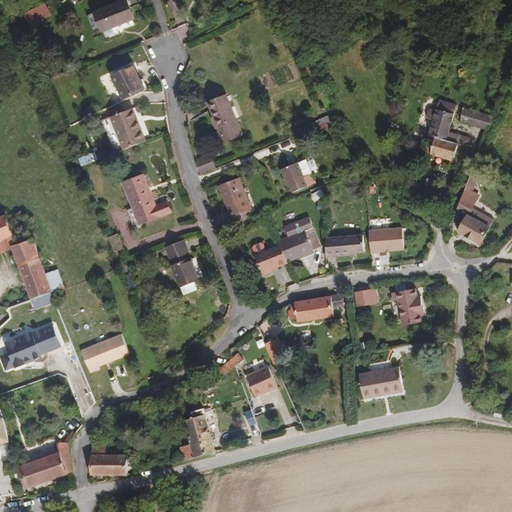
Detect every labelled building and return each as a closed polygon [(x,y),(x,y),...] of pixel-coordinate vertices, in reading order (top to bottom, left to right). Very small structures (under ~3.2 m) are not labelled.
[(24,13),(32,27),(54,15),(46,1),(24,13)] [(129,30),(122,11),(90,23),(97,41),(129,30)] [(140,101),(131,77),(109,84),(117,108),(140,101)] [(242,129),(226,92),(209,99),(216,114),(213,115),(223,137),(242,129)] [(424,140),(466,149),(468,141),(445,135),(452,109),(434,104),(431,114),(426,113),(423,114),(421,120),(423,123),(428,125),(424,140)] [(455,124),(484,131),(491,118),(459,110),(455,124)] [(324,117),(311,123),(316,132),(328,126),(324,117)] [(136,136),(139,137),(133,119),(130,120),(136,136)] [(101,130),(112,163),(142,153),(139,145),(141,143),(139,137),(136,136),(130,120),(122,123),(121,125),(111,129),(109,127),(101,130)] [(453,151),(467,154),(468,150),(466,149),(424,140),(418,154),(451,162),(453,151)] [(210,157),(197,162),(201,176),(215,171),(210,157)] [(307,176),(300,158),(281,166),(288,184),(290,184),(293,192),(316,182),(313,174),(307,176)] [(88,164),(77,168),(79,175),(91,171),(88,164)] [(475,176),(468,173),(465,182),(472,185),(475,176)] [(472,185),(465,182),(459,196),(466,200),(472,185)] [(151,223),(157,221),(146,186),(127,193),(142,235),(154,231),(151,223)] [(250,224),(239,192),(218,200),(230,231),(250,224)] [(459,196),(453,212),(464,218),(457,234),(479,244),(490,219),(468,208),(470,202),(466,200),(459,196)] [(170,216),(157,221),(151,223),(154,231),(173,225),(170,216)] [(4,221),(0,222),(0,243),(2,242),(6,253),(11,252),(30,303),(54,295),(63,292),(56,273),(44,278),(31,244),(14,250),(4,221)] [(403,228),(369,231),(371,254),(380,254),(380,251),(405,250),(403,228)] [(119,233),(110,236),(116,251),(124,248),(119,233)] [(363,236),(342,237),(341,257),(356,256),(356,254),(365,254),(363,236)] [(311,244),(275,255),(277,260),(283,277),(296,274),(295,271),(309,266),(308,265),(317,262),(311,244)] [(113,245),(105,248),(111,264),(119,261),(113,245)] [(182,250),(164,257),(170,276),(189,270),(182,250)] [(283,277),(277,260),(251,269),(258,291),(268,289),(267,284),(284,279),(283,277)] [(311,270),(309,266),(295,271),(296,274),(296,275),(311,270)] [(196,291),(189,270),(170,276),(177,297),(196,291)] [(374,291),(357,293),(358,306),(376,305),(374,291)] [(420,313),(424,313),(422,300),(418,300),(417,293),(393,297),(394,307),(401,307),(405,331),(423,328),(422,320),(420,313)] [(342,300),(300,306),(296,309),(296,314),(293,315),(292,317),(292,322),(294,323),(298,322),(299,328),(334,322),(334,316),(337,316),(337,312),(345,311),(342,300)] [(62,347),(53,323),(3,342),(12,366),(62,347)] [(122,330),(82,351),(93,372),(133,351),(122,330)] [(243,358),(237,363),(239,371),(248,363),(243,358)] [(239,371),(237,363),(213,383),(219,389),(239,371)] [(400,364),(360,374),(365,397),(385,392),(384,388),(389,388),(390,390),(405,386),(400,364)] [(280,393),(273,374),(250,382),(257,401),(280,393)] [(0,444),(10,442),(4,416),(0,416),(0,444)] [(190,426),(185,428),(191,451),(195,463),(216,457),(205,418),(189,422),(190,426)] [(92,480),(127,479),(127,460),(102,459),(102,451),(92,451),(92,480)] [(181,454),(184,465),(195,463),(191,451),(181,454)] [(72,477),(66,456),(17,470),(23,491),(72,477)]
